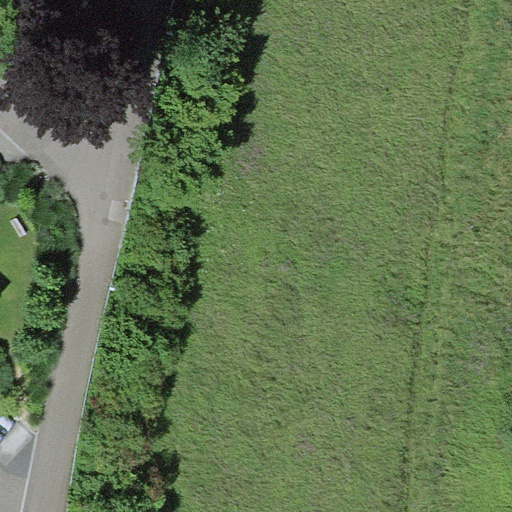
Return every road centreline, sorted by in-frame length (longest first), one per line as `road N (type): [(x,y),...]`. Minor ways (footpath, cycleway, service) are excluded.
road 1 (residential): [(99,173),(50,511)]
road 2 (residential): [(149,0),(99,173)]
road 3 (residential): [(0,81),(99,173)]
